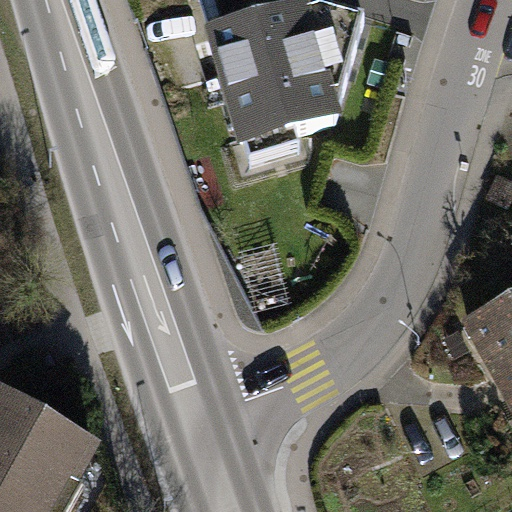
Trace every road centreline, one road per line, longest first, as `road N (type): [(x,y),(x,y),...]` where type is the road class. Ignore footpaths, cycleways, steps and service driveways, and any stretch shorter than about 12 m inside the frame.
road 1 (residential): [(494,0),(410,270),(374,329),(311,374),(198,423)]
road 2 (secondary): [(198,423),(58,0)]
